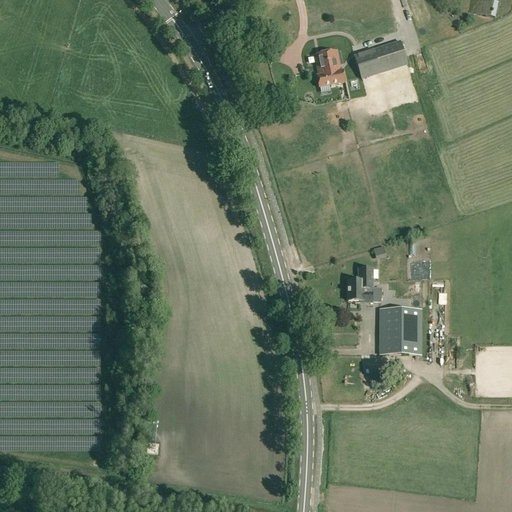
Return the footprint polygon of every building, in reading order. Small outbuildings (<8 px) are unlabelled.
[(332,0),(344,44),(397,31),(388,0),(299,0),(301,8),(331,0),(332,0)] [(495,20),(498,5),(476,0),(472,0),(470,14),(495,20)] [(362,82),(408,67),(400,43),(354,57),(362,82)] [(336,52),(315,56),(319,77),(341,73),(336,52)] [(317,77),(319,89),(345,83),(343,72),(341,73),(317,77)] [(348,283),(348,285),(346,286),(346,291),(348,293),(348,302),(363,303),(363,304),(372,304),(380,304),(380,290),(372,290),(372,270),(359,270),(359,283),(348,283)] [(422,311),(380,310),(380,356),(421,356),(422,311)]
